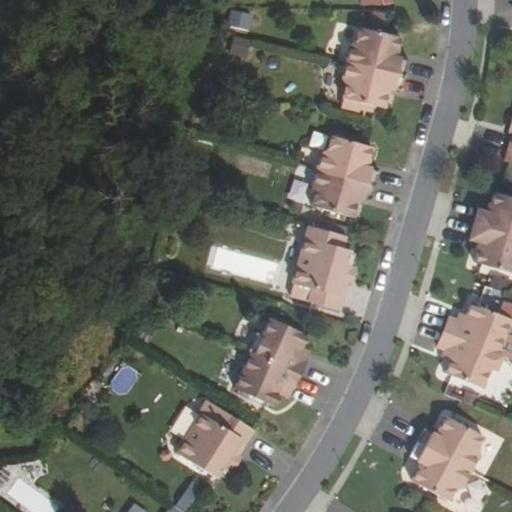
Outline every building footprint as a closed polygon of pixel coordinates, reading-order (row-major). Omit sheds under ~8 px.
[(339,76),(343,85),(339,106),(356,110),(358,102),(381,108),(385,93),(382,92),(383,87),(400,91),(408,62),(391,58),(392,52),(395,53),(399,38),(357,28),(355,40),(347,45),(339,76)] [(502,163),(511,165),(511,132),(502,163)] [(310,206),(351,218),(355,203),(352,202),(353,196),(369,200),(373,186),(377,171),(361,167),(362,161),(366,162),(370,147),(328,135),(325,150),(319,153),(314,169),(310,185),(313,192),(310,206)] [(473,263),(511,274),(511,198),(492,193),(489,206),(486,205),(484,213),(476,211),(472,225),(468,240),(475,242),(474,251),(476,252),(473,263)] [(290,295),(340,311),(348,281),(344,281),(347,268),(351,251),(343,249),(346,237),(308,227),(305,238),(290,295)] [(344,281),(348,281),(353,282),(356,270),(347,268),(344,281)] [(443,374),(481,389),(489,369),(494,372),(500,357),(495,354),(508,321),(511,311),(511,305),(482,297),(478,308),(470,305),(464,319),(461,325),(455,322),(447,319),(441,333),(435,347),(443,351),(449,353),(446,361),(448,362),(443,374)] [(461,325),(464,319),(458,316),(455,322),(461,325)] [(251,352),(235,388),(275,406),(280,395),(283,396),(287,387),(292,389),(299,375),(305,361),(300,359),(304,349),(302,348),(308,336),(269,318),(262,336),(256,334),(248,351),(251,352)] [(304,349),(300,359),(305,361),(310,351),(304,349)] [(446,361),(449,353),(443,351),(440,359),(446,361)] [(292,389),(287,387),(283,396),(288,399),(292,389)] [(177,456),(219,479),(226,466),(232,455),(237,458),(252,429),(206,404),(177,456)] [(410,482),(448,502),(454,489),(461,487),(469,472),(476,457),(475,450),(481,438),(443,418),(437,431),(439,433),(437,438),(422,431),(415,444),(408,458),(423,466),(420,471),(416,469),(410,482)] [(232,455),(226,466),(234,470),(241,460),(237,458),(232,455)] [(177,492),(166,511),(182,511),(190,499),(177,492)]
